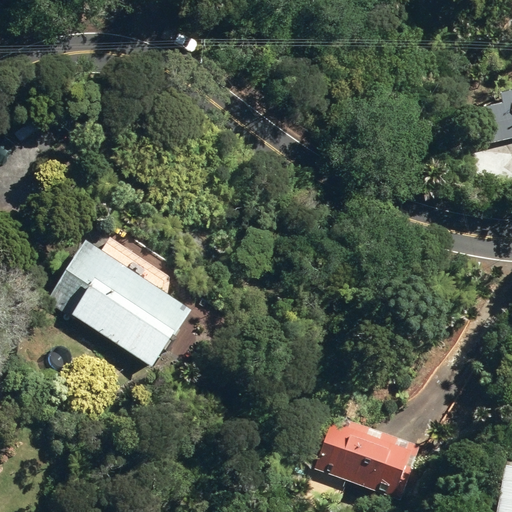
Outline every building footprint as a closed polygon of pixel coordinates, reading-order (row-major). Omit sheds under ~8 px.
[(511,96),(506,97),(509,109),(481,115),(489,149),(511,143),(511,96)] [(75,317),(160,373),(171,357),(181,363),(195,341),(184,333),(198,314),(95,246),(83,265),(79,262),(49,307),(72,322),(75,317)] [(233,327),(233,343),(253,342),(252,327),(233,327)] [(317,471),(402,498),(405,489),(423,495),(431,471),(414,466),(422,442),(336,414),(317,471)] [(498,511),(511,511),(511,463),(507,462),(498,511)]
